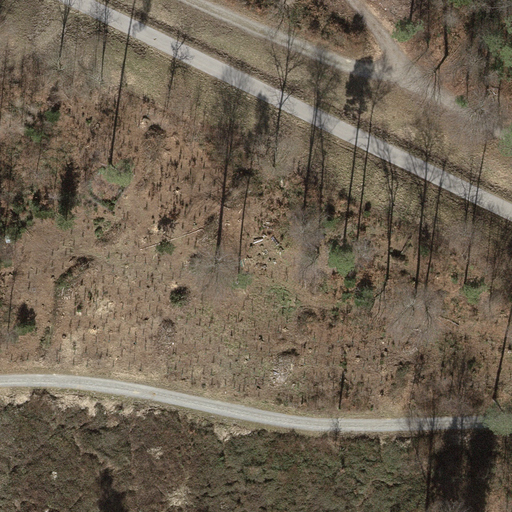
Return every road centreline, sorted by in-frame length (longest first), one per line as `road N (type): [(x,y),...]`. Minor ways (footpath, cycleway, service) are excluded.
road 1 (track): [(0,383),(134,387),(322,417),(511,415)]
road 2 (track): [(511,139),(234,0)]
